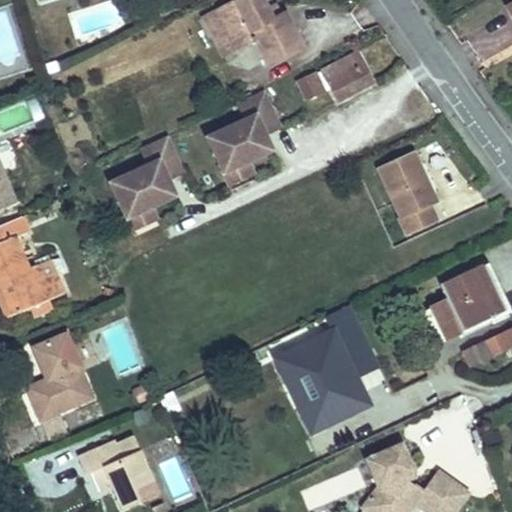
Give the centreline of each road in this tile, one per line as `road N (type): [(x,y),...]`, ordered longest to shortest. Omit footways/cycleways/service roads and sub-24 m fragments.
road 1 (unknown): [(166,231),(457,84)]
road 2 (unclassified): [(511,160),(399,0)]
